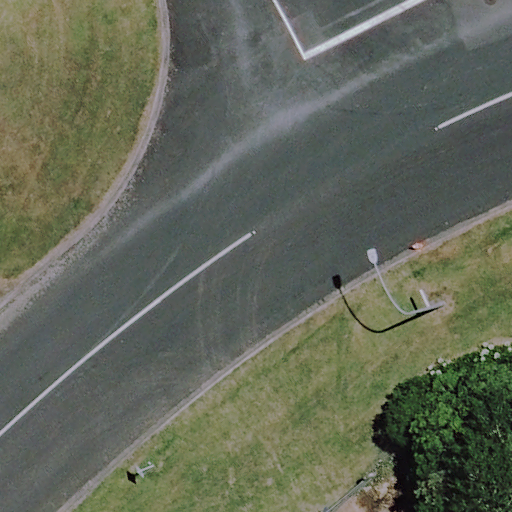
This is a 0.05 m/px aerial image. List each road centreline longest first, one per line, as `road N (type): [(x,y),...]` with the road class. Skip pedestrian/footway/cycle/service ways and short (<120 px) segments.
road 1 (unclassified): [(0,440),(59,381),(203,269),(363,163)]
road 2 (unclassified): [(264,0),(363,163)]
road 3 (unclassified): [(363,163),(511,88)]
